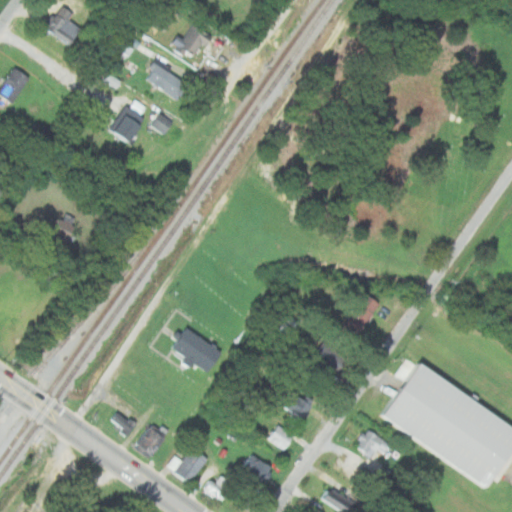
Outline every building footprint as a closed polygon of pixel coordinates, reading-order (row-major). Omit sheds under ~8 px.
[(72,44),(83,27),(68,17),(72,11),(62,5),(47,27),(72,44)] [(167,18),(157,12),(149,26),(159,32),(167,18)] [(192,59),(212,36),(194,21),(174,44),(192,59)] [(113,58),(122,63),(136,39),(127,34),(113,58)] [(178,100),(189,85),(159,63),(148,78),(178,100)] [(0,86),(0,94),(12,103),(30,77),(14,66),(0,86)] [(112,88),(118,80),(104,70),(98,79),(112,88)] [(110,127),(129,141),(146,119),(127,105),(110,127)] [(151,125),(164,134),(173,121),(159,112),(151,125)] [(75,225),(60,218),(53,232),(68,239),(75,225)] [(380,305),(368,294),(342,325),(355,336),(380,305)] [(290,327),(279,320),(273,329),(283,336),(290,327)] [(172,347),(205,373),(222,352),(188,326),(172,347)] [(312,354),(333,375),(348,360),(327,339),(312,354)] [(511,454),(511,425),(419,359),(382,411),(488,487),(511,454)] [(280,404),(301,419),(312,404),(291,389),(280,404)] [(125,433),(134,423),(117,410),(109,420),(125,433)] [(294,436),(277,423),(267,437),(283,449),(294,436)] [(152,456),(166,437),(151,425),(136,443),(152,456)] [(354,445),(372,456),(377,447),(387,453),(392,443),(365,427),(354,445)] [(182,460),(174,455),(167,465),(190,482),(208,457),(192,446),(182,460)] [(271,465),(252,453),(241,469),(261,481),(271,465)] [(221,501),(232,481),(214,470),(202,491),(221,501)] [(320,497),(344,511),(355,511),(357,510),(324,491),(320,497)]
